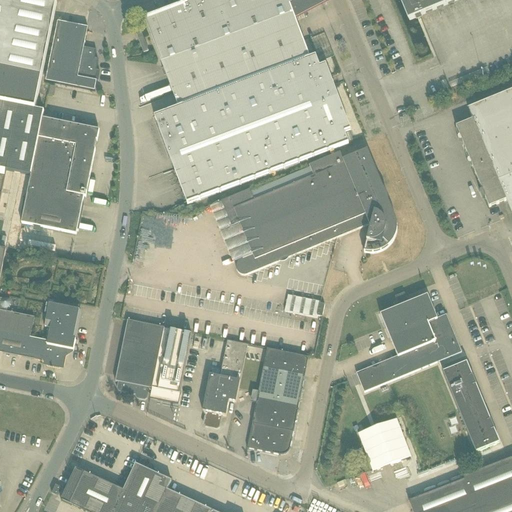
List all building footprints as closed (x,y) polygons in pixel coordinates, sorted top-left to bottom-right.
[(0,0),(0,103),(35,111),(42,79),(57,4),(47,2),(47,0),(0,0)] [(155,119),(157,124),(188,206),(349,145),(327,89),(330,87),(328,80),(324,81),(316,58),(310,60),(296,21),(290,6),(287,0),(197,0),(145,20),(179,110),(155,119)] [(301,0),(290,6),(296,21),(335,0),(301,0)] [(398,0),(408,22),(420,17),(461,0),(398,0)] [(88,29),(58,23),(48,73),(46,83),(95,92),(97,83),(98,83),(100,72),(97,71),(99,62),(95,61),(97,51),(84,49),(88,29)] [(135,32),(139,41),(144,54),(149,52),(140,30),(135,32)] [(473,121),(456,128),(460,137),(459,137),(458,139),(459,142),(461,142),(462,142),(469,160),(468,161),(467,163),(468,165),(470,166),(471,165),(473,168),(511,152),(511,92),(468,110),(473,121)] [(0,201),(6,171),(31,177),(42,121),(44,112),(35,111),(0,103),(0,201)] [(22,224),(76,236),(77,236),(84,198),(86,198),(99,133),(42,121),(31,177),(22,224)] [(489,209),(496,206),(506,202),(511,199),(511,152),(473,168),(482,192),(481,192),(480,194),(481,197),(483,197),(484,197),(489,209)] [(318,317),(322,318),(325,306),(320,305),(321,303),(288,296),(285,313),(318,319),(318,317)] [(462,354),(447,316),(437,320),(428,297),(407,305),(406,304),(403,305),(401,306),(401,307),(380,316),(385,328),(394,348),(398,358),(379,365),(357,375),(364,394),(387,385),(440,363),(444,373),(476,454),(477,453),(483,468),(486,467),(480,452),(500,444),(467,364),(448,372),(444,361),(462,354)] [(9,300),(6,299),(5,299),(4,300),(3,300),(0,299),(0,311),(6,313),(7,310),(10,309),(11,306),(11,303),(9,300)] [(0,353),(44,362),(48,367),(60,369),(64,366),(67,350),(74,352),(76,342),(74,341),(80,312),(50,306),(45,328),(51,329),(48,342),(31,339),(34,318),(6,313),(0,311),(0,353)] [(137,400),(145,401),(147,400),(148,394),(151,395),(152,389),(164,330),(165,330),(165,329),(128,322),(116,383),(119,383),(117,390),(119,392),(136,396),(135,397),(137,400)] [(171,331),(165,330),(164,330),(152,389),(159,391),(158,391),(160,391),(158,401),(160,402),(164,403),(164,402),(178,405),(180,396),(181,396),(181,394),(180,394),(192,335),(171,331)] [(206,428),(217,430),(219,429),(221,417),(226,417),(229,403),(236,404),(248,346),(227,342),(220,378),(210,376),(203,413),(208,414),(205,426),(206,428)] [(305,379),(309,359),(267,350),(247,450),(281,456),(281,455),(284,455),(288,453),(289,450),(290,450),(295,424),(297,423),(296,421),(298,413),(299,412),(298,410),(300,403),(301,402),(300,400),(302,392),(304,391),(302,389),(304,382),(306,380),(305,379)] [(511,511),(511,459),(487,469),(486,467),(483,468),(484,470),(463,478),(464,481),(409,502),(412,511),(511,511)] [(136,466),(124,492),(76,470),(61,501),(84,511),(210,511),(167,492),(171,482),(136,466)] [(61,489),(56,486),(52,495),(57,497),(61,489)]
